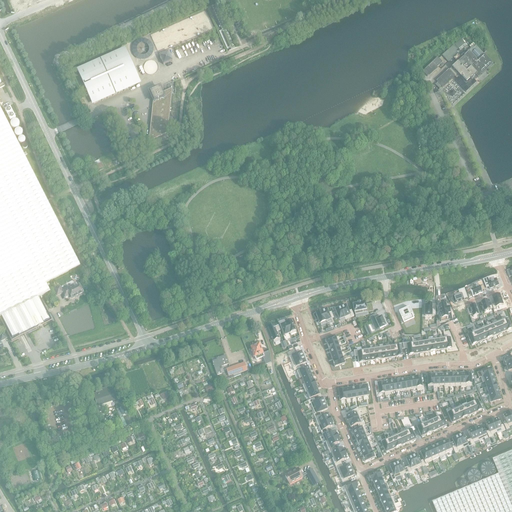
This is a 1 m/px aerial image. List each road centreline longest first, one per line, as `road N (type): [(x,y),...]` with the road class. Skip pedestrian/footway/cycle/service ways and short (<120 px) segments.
road 1 (tertiary): [(147,347),(0,33)]
road 2 (residential): [(359,472),(504,408),(496,354)]
road 3 (tertiary): [(497,255),(290,298)]
road 4 (residential): [(329,383),(468,365),(496,354)]
road 5 (tertiary): [(0,384),(147,347)]
road 6 (tertiary): [(290,298),(147,347)]
